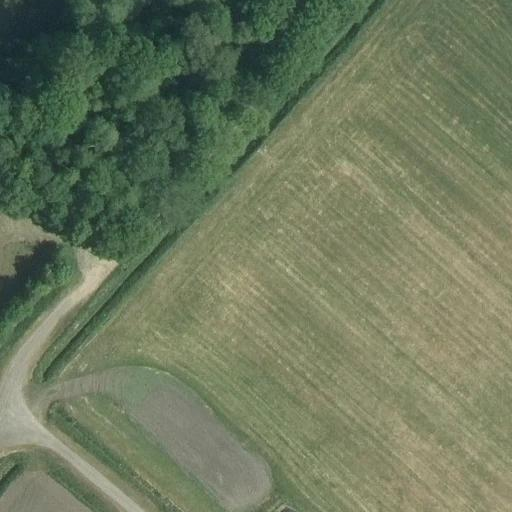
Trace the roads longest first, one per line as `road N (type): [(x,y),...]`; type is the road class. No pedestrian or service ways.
road 1 (track): [(12,432),(18,362),(351,0)]
road 2 (unclassified): [(0,436),(46,440),(132,511)]
